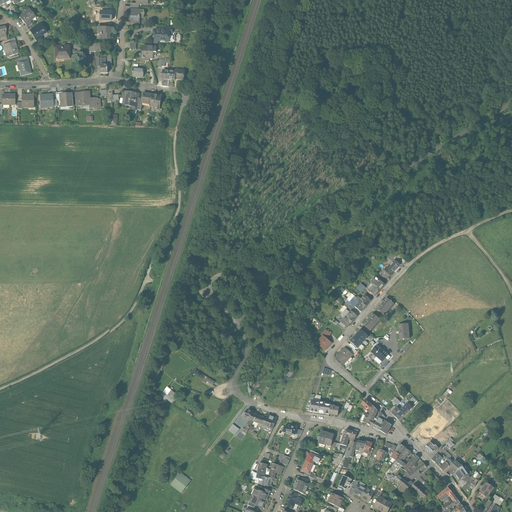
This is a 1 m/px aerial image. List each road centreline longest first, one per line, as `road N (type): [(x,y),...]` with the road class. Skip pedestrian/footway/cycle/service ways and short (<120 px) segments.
road 1 (track): [(185,90),(173,146),(175,210),(143,275)]
road 2 (track): [(143,275),(123,316),(88,344),(0,388)]
road 3 (residential): [(406,264),(326,355),(364,390)]
road 4 (unclassified): [(263,405),(234,387),(244,341),(222,305),(204,293)]
